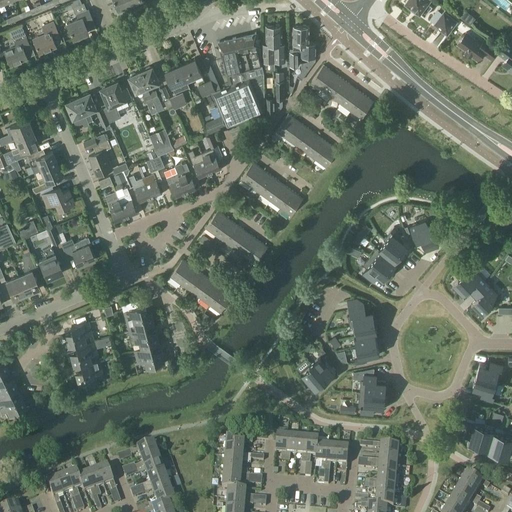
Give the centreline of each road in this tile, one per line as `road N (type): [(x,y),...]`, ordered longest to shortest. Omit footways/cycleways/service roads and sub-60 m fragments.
road 1 (tertiary): [(511,154),(349,23)]
road 2 (residential): [(366,3),(511,103)]
road 3 (residential): [(109,239),(43,84)]
road 4 (residential): [(395,357),(340,364),(315,330),(338,291)]
road 5 (residential): [(50,331),(60,380),(46,390),(27,388),(18,371),(30,353)]
